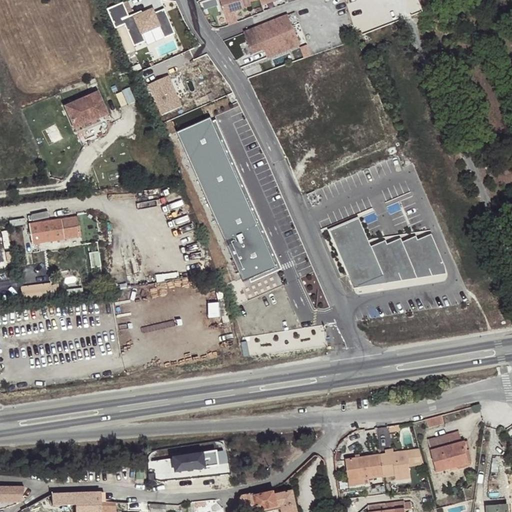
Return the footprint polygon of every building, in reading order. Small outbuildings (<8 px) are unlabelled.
[(249,0),(220,0),(225,13),(251,6),(249,0)] [(274,0),(261,5),(262,9),(284,1),(284,0),(274,0)] [(124,1),(108,8),(117,28),(126,24),(135,45),(147,40),(143,33),(161,26),(166,38),(177,34),(166,8),(156,13),(154,9),(144,14),(143,11),(131,16),(124,1)] [(272,21),(256,28),(257,32),(246,37),(253,54),(264,50),(267,58),(281,53),(275,38),(294,30),(289,15),(272,21)] [(256,28),(244,33),(246,37),(257,32),(256,28)] [(294,30),(275,38),(281,53),(300,46),(294,30)] [(169,75),(150,84),(163,114),(183,105),(169,75)] [(127,104),(122,92),(115,95),(120,107),(127,104)] [(106,114),(97,93),(65,107),(74,128),(106,114)] [(74,128),(76,132),(108,118),(106,114),(74,128)] [(211,118),(179,132),(221,230),(254,215),(211,118)] [(32,214),(33,221),(52,218),(51,211),(32,214)] [(277,266),(254,215),(221,230),(244,281),(277,266)] [(32,244),(79,237),(77,227),(79,226),(78,217),(29,225),(32,244)] [(363,220),(334,231),(357,288),(385,276),(374,249),(363,220)] [(434,237),(421,243),(433,271),(434,275),(448,269),(434,237)] [(419,239),(404,246),(416,273),(418,277),(433,271),(421,243),(419,239)] [(403,241),(390,247),(402,274),(403,278),(416,273),(404,246),(403,241)] [(388,243),(374,249),(385,276),(387,280),(402,274),(390,247),(388,243)] [(442,416),(426,420),(429,429),(444,425),(442,416)] [(430,451),(462,443),(459,433),(427,442),(430,451)] [(465,441),(462,443),(430,451),(437,473),(458,467),(457,465),(467,462),(465,452),(468,451),(465,441)] [(424,465),(419,450),(412,451),(416,466),(424,465)] [(386,455),(380,456),(383,477),(383,478),(395,476),(410,474),(409,467),(416,466),(412,451),(393,454),(386,455)] [(224,452),(170,454),(170,467),(225,464),(224,452)] [(383,477),(380,456),(345,461),(348,482),(365,480),(383,477)] [(24,487),(0,487),(0,502),(21,503),(24,487)] [(115,511),(115,502),(100,501),(100,491),(51,493),(52,505),(75,505),(75,511),(115,511)] [(254,497),(251,493),(238,497),(241,511),(297,511),(293,491),(276,495),(275,492),(254,497)] [(404,511),(404,510),(412,510),(411,502),(404,503),(404,502),(368,506),(368,511),(404,511)]
